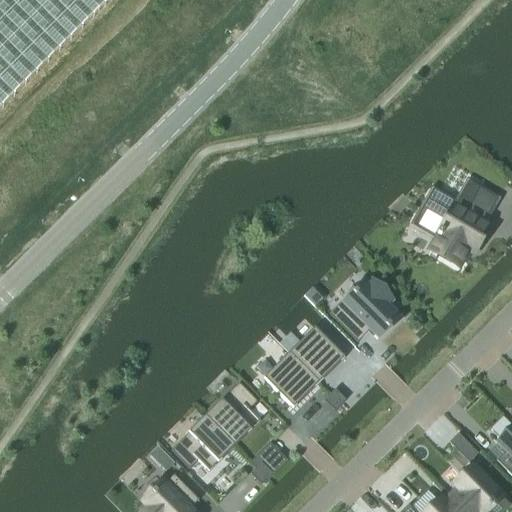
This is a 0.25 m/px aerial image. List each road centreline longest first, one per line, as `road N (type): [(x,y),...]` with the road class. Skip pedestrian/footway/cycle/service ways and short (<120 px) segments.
road 1 (unclassified): [(281,0),(236,56),(0,291)]
road 2 (residential): [(312,511),(511,313)]
